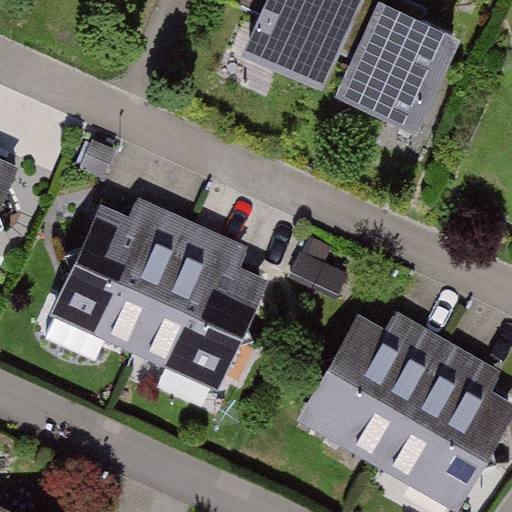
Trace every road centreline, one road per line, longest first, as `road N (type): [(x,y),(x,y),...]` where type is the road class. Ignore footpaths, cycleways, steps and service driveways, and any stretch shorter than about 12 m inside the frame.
road 1 (residential): [(511,288),(0,67)]
road 2 (residential): [(260,511),(0,395)]
